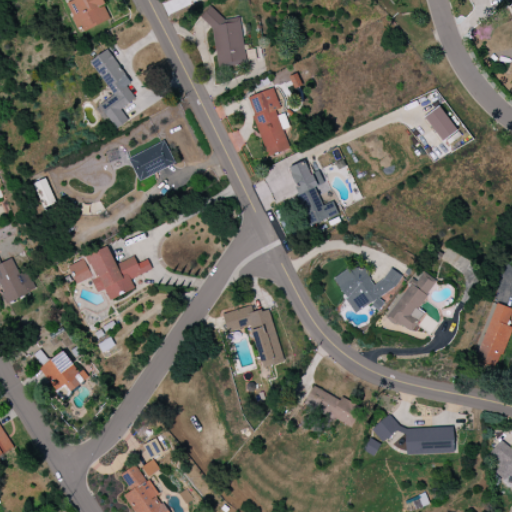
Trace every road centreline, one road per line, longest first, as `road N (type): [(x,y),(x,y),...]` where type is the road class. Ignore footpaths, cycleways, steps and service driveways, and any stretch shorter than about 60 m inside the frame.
road 1 (residential): [(150,0),(314,323),(335,347),(406,385),(511,409)]
road 2 (residential): [(64,470),(119,427),(257,215)]
road 3 (residential): [(0,361),(90,511)]
road 4 (residential): [(439,0),(455,49),(482,91),(511,117)]
